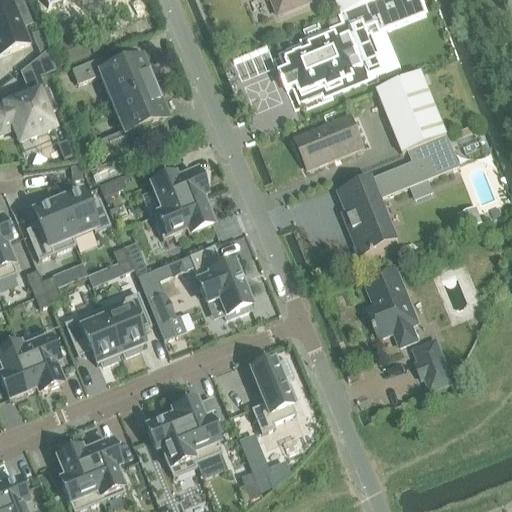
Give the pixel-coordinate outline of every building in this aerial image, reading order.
[(0,0),(0,59),(28,48),(19,24),(27,20),(19,0),(0,0)] [(41,0),(42,1),(43,1),(48,11),(65,4),(63,0),(41,0)] [(310,6),(307,0),(244,0),(245,1),(248,0),(270,0),(278,19),(310,6)] [(291,58),(285,61),(291,74),(286,76),(294,93),(298,92),(303,105),(309,102),(310,104),(320,100),(319,98),(324,96),(326,101),(376,80),(369,62),(373,61),(366,44),(362,45),(356,31),(371,24),(376,38),(425,18),(418,0),(389,0),(341,20),(340,20),(344,32),(304,48),(306,52),(301,55),(300,53),(291,57),(291,58)] [(332,0),(341,20),(389,0),(332,0)] [(78,53),(74,42),(57,49),(65,67),(81,61),(78,53)] [(155,90),(142,58),(104,74),(100,63),(71,75),(77,89),(99,80),(110,107),(155,90)] [(407,156),(447,140),(421,77),(377,95),(402,158),(407,156)] [(130,137),(168,121),(155,90),(110,107),(122,136),(100,145),(106,160),(134,148),(130,137)] [(19,148),(52,134),(37,97),(0,112),(0,138),(13,133),(19,148)] [(363,152),(350,121),(295,144),(308,175),(363,152)] [(412,167),(338,197),(346,217),(342,218),(360,262),(393,248),(376,206),(459,172),(447,140),(407,156),(412,167)] [(161,218),(201,202),(201,203),(205,201),(195,177),(176,185),(174,181),(150,190),(161,217),(161,218)] [(125,193),(121,182),(98,191),(103,202),(125,193)] [(110,231),(99,205),(85,210),(80,197),(56,207),(72,244),(93,235),(94,238),(110,231)] [(212,230),(201,203),(201,202),(161,218),(161,217),(152,221),(162,245),(186,235),(188,240),(212,230)] [(72,244),(56,207),(33,216),(39,230),(25,235),(30,247),(37,266),(75,250),(72,244)] [(482,228),(476,211),(457,219),(464,235),(482,228)] [(10,264),(5,250),(9,249),(0,226),(0,285),(16,279),(10,264)] [(199,286),(198,287),(207,310),(218,305),(226,325),(249,316),(248,312),(251,311),(234,270),(223,275),(213,251),(189,261),(199,286)] [(128,264),(123,253),(112,257),(117,269),(128,264)] [(133,275),(128,264),(117,269),(121,280),(133,275)] [(148,278),(143,267),(132,271),(136,283),(148,278)] [(418,328),(396,274),(365,287),(376,312),(367,316),(374,332),(372,332),(374,336),(375,336),(379,344),(394,337),(400,352),(417,345),(411,330),(418,328)] [(45,298),(41,287),(36,276),(29,278),(25,280),(34,303),(45,298)] [(57,293),(52,282),(41,287),(45,298),(57,293)] [(61,305),(57,293),(45,298),(50,309),(61,305)] [(50,309),(45,298),(34,303),(39,314),(50,309)] [(151,331),(137,299),(100,314),(119,360),(124,358),(125,361),(139,356),(137,352),(143,350),(137,337),(151,331)] [(119,360),(100,314),(63,329),(77,362),(81,360),(90,356),(96,369),(101,367),(102,371),(116,365),(115,362),(119,360)] [(62,389),(54,370),(58,368),(45,335),(16,347),(18,351),(19,351),(37,394),(36,395),(37,399),(62,389)] [(453,387),(436,346),(414,355),(419,368),(415,369),(422,385),(425,383),(430,396),(453,387)] [(37,394),(19,351),(18,351),(0,358),(0,371),(3,380),(0,381),(0,384),(9,406),(36,395),(37,394)] [(273,429),(295,420),(290,407),(294,406),(289,393),(285,394),(274,366),(267,369),(266,365),(253,370),(255,374),(249,376),(263,410),(251,415),(261,440),(275,434),(273,429)] [(208,425),(204,427),(196,407),(171,417),(173,422),(174,422),(194,470),(195,469),(222,458),(208,425)] [(156,457),(161,455),(172,484),(197,474),(195,469),(194,470),(174,422),(173,422),(146,433),(156,457)] [(82,459),(101,507),(125,498),(115,474),(119,472),(109,448),(82,459)] [(89,511),(101,507),(82,459),(81,454),(56,464),(64,484),(60,486),(70,511),(89,511)] [(251,478),(240,482),(240,483),(249,505),(261,500),(259,497),(255,485),(252,478),(251,478)] [(266,481),(255,485),(259,497),(270,492),(266,481)] [(0,511),(22,511),(27,510),(17,486),(0,492),(0,511)]
